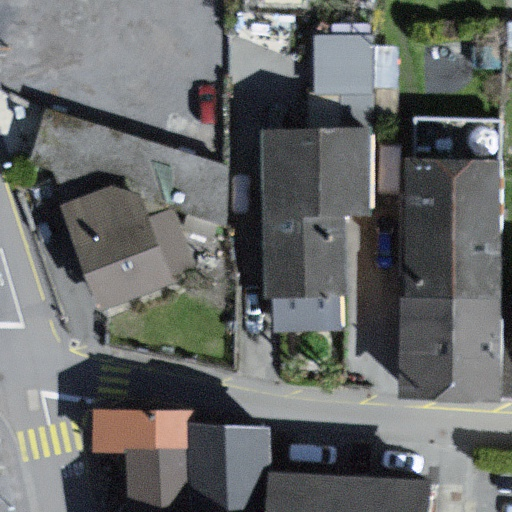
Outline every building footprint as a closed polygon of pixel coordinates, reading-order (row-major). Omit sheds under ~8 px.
[(321,23),(319,77),(371,79),(373,26),(321,23)] [(284,138),(286,313),(348,313),(347,219),(382,219),(380,94),(351,94),(352,137),(284,138)] [(242,167),(55,115),(40,167),(63,173),(145,196),(227,219),(242,167)] [(511,124),(425,122),(420,299),(511,301),(511,124)] [(77,207),(65,212),(108,317),(183,287),(145,196),(63,173),(77,207)] [(511,357),(511,301),(420,299),(418,395),(511,398),(511,357)] [(203,417),(100,416),(99,456),(131,456),(130,511),(201,511),(202,431),(203,417)] [(280,431),(202,431),(201,511),(279,511),(279,479),(280,431)] [(442,511),(443,480),(279,479),(279,511),(442,511)]
